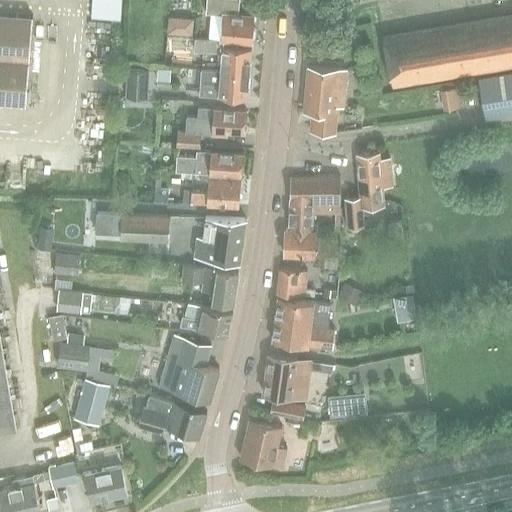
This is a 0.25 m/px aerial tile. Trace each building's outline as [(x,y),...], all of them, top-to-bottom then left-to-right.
[(86,0),(86,9),(115,10),(115,0),(86,0)] [(222,38),(197,36),(238,40),(253,41),(255,16),(239,14),(239,0),(207,0),(206,12),(224,13),(222,38)] [(161,26),(187,28),(189,8),(163,6),(161,26)] [(511,11),(382,34),(391,85),(511,64),(511,11)] [(0,100),(26,102),(33,14),(0,12),(0,100)] [(237,46),(238,40),(197,36),(196,50),(223,52),(221,70),(203,68),(203,69),(250,72),(252,47),(237,46)] [(84,66),(99,64),(96,42),(82,44),(84,66)] [(35,43),(30,103),(54,104),(59,44),(35,43)] [(184,60),(183,76),(196,77),(197,61),(184,60)] [(128,65),(127,94),(147,96),(149,67),(128,65)] [(308,65),(304,109),(312,110),(310,129),(335,131),(338,102),(343,103),(345,87),(346,69),(308,65)] [(248,97),(250,72),(203,69),(201,94),(248,97)] [(511,70),(478,76),(485,116),(511,110),(511,70)] [(453,76),(436,79),(439,99),(456,96),(453,76)] [(201,131),(212,132),(211,133),(228,134),(228,130),(245,131),(247,109),(200,105),(199,115),(187,114),(186,129),(178,129),(177,143),(200,145),(201,131)] [(121,142),(120,150),(128,150),(129,143),(121,142)] [(243,152),(198,149),(197,154),(179,153),(177,170),(242,175),(243,152)] [(361,197),(346,198),(348,225),(365,223),(364,213),(374,212),(373,199),(384,198),(383,186),(384,186),(393,185),(390,157),(381,158),(380,151),(356,154),(361,197)] [(341,175),(291,175),(290,228),(286,228),(286,254),(316,254),(316,230),(318,230),(318,221),(313,221),(313,210),(341,210),(341,175)] [(184,189),(183,202),(191,202),(239,205),(241,179),(209,177),(208,190),(192,189),(184,189)] [(157,187),(157,199),(169,199),(169,188),(157,187)] [(168,239),(171,215),(171,214),(97,210),(95,229),(120,230),(120,236),(168,239)] [(240,262),(247,218),(206,216),(203,236),(197,235),(194,254),(240,262)] [(57,250),(55,271),(79,273),(80,252),(57,250)] [(234,304),(239,270),(208,266),(186,263),(184,278),(203,281),(202,288),(214,290),(212,301),(234,304)] [(307,268),(286,266),(280,265),(277,291),(315,295),(316,288),(305,287),(307,268)] [(345,281),(338,294),(356,303),(362,290),(345,281)] [(94,307),(123,308),(124,288),(95,287),(94,307)] [(59,288),(57,308),(81,311),(90,312),(92,292),(59,288)] [(414,292),(394,296),(395,298),(398,319),(418,316),(414,292)] [(314,299),(278,295),(272,339),(308,343),(308,342),(332,345),(334,326),(328,326),(331,302),(314,299)] [(227,333),(232,311),(200,304),(197,317),(183,314),(181,323),(227,333)] [(50,316),(54,338),(69,335),(65,313),(50,316)] [(69,335),(69,340),(84,342),(85,333),(69,330),(69,335)] [(174,332),(160,384),(168,387),(210,399),(219,367),(205,363),(211,343),(174,332)] [(0,428),(16,426),(0,335),(0,428)] [(62,341),(59,364),(87,368),(90,344),(62,341)] [(269,352),(263,391),(292,395),(299,396),(307,397),(311,366),(330,369),(332,362),(304,358),(297,357),(298,356),(269,352)] [(99,423),(110,384),(87,377),(76,417),(99,423)] [(207,410),(150,393),(146,405),(145,404),(139,423),(161,430),(163,424),(200,435),(207,410)] [(363,393),(330,397),(332,414),(365,410),(363,393)] [(305,402),(274,396),(271,410),(302,416),(305,402)] [(282,424),(249,416),(240,455),(273,463),(283,465),(287,446),(278,444),(282,424)] [(81,426),(73,428),(76,444),(84,442),(81,426)] [(120,442),(111,444),(113,454),(122,452),(120,442)] [(84,451),(76,453),(78,462),(86,460),(84,451)] [(54,486),(79,480),(74,460),(49,466),(54,486)] [(121,464),(85,472),(91,500),(128,492),(121,464)] [(13,485),(0,488),(0,497),(3,511),(41,511),(34,481),(44,478),(42,471),(12,478),(13,485)] [(58,495),(47,497),(50,509),(60,506),(58,495)]
